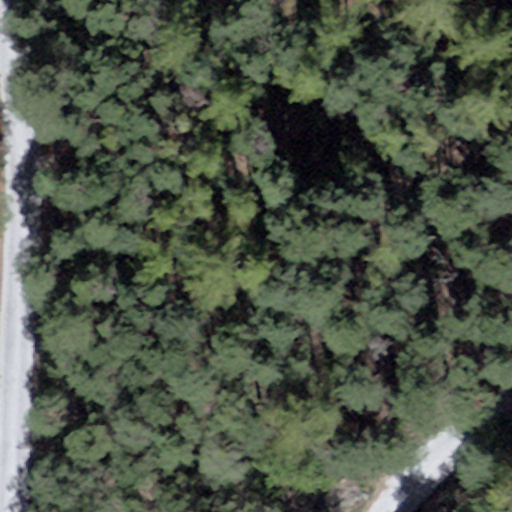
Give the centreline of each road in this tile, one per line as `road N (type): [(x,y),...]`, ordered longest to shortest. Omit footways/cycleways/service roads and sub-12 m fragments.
road 1 (unclassified): [(2,0),(25,165),(13,511)]
road 2 (unclassified): [(387,511),(416,476),(511,397)]
